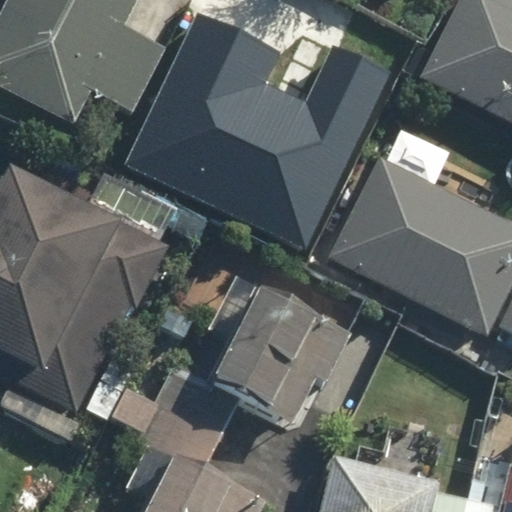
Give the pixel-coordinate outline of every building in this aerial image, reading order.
[(160,57),(117,36),(134,0),(5,0),(0,12),(0,103),(67,137),(84,103),(126,124),(160,57)] [(511,15),(483,0),(459,0),(413,88),(511,139),(511,15)] [(195,7),(114,169),(302,262),(395,76),(337,47),(305,110),(264,89),(283,51),(195,7)] [(511,237),(361,160),(308,263),(482,352),(490,338),(511,349),(511,237)] [(0,385),(71,422),(129,323),(136,327),(171,269),(3,170),(0,175),(0,385)] [(141,511),(259,511),(260,510),(201,482),(231,419),(288,447),(339,339),(243,294),(196,392),(167,378),(150,413),(118,398),(103,429),(137,445),(113,495),(143,509),(141,511)] [(511,511),(511,432),(500,476),(492,510),(430,495),(441,449),(395,438),(385,482),(326,468),(315,511),(511,511)]
